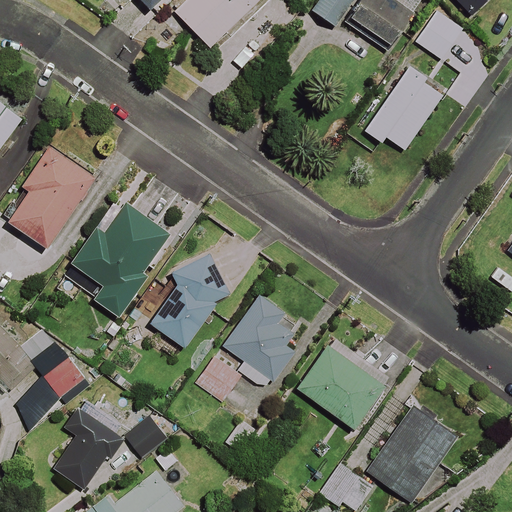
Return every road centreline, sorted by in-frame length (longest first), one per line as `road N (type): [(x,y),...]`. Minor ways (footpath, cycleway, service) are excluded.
road 1 (residential): [(388,283),(35,33),(0,22)]
road 2 (residential): [(511,109),(388,283)]
road 3 (residential): [(511,371),(388,283)]
